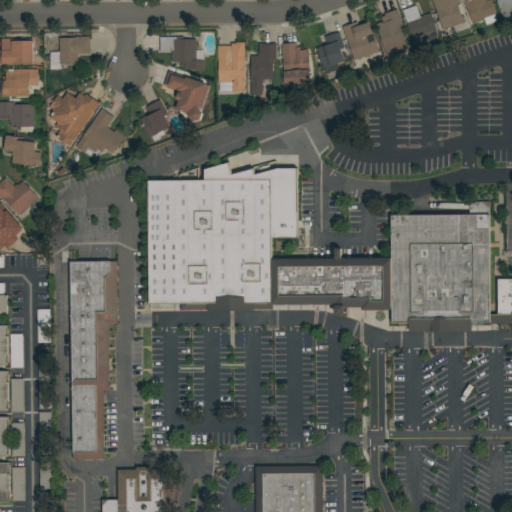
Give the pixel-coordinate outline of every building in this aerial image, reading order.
[(460,0),(462,4),(458,5),(464,23),(443,30),(433,0),(460,0)] [(492,0),(497,14),(495,15),(497,21),(487,25),(484,19),(472,23),(464,0),(492,0)] [(511,0),(511,15),(503,18),(496,0),(511,0)] [(416,6),(420,17),(431,13),(437,31),(424,36),(424,34),(412,38),(403,10),(416,6)] [(397,10),(398,12),(399,12),(404,25),(401,26),(407,44),(398,47),(400,54),(387,58),(375,25),(383,22),(382,17),(386,16),(385,14),(397,10)] [(357,22),(358,25),(368,21),(379,52),(354,60),(343,27),(357,22)] [(327,45),(325,37),(340,32),(345,48),(341,49),(343,55),(346,54),(347,59),(323,69),(316,48),(327,45)] [(60,52),(60,38),(75,38),(75,37),(90,37),(90,54),(78,54),(78,64),(62,64),(62,69),(50,69),(50,52),(60,52)] [(160,37),(183,37),(183,40),(196,39),(196,60),(204,60),(204,70),(186,70),(186,62),(172,62),(172,51),(160,51),(160,37)] [(0,64),(0,50),(2,50),(2,39),(34,38),(34,64),(0,64)] [(276,43),(277,54),(276,54),(276,61),(273,61),(273,79),(262,80),(263,95),(251,95),(251,56),(258,56),(258,53),(259,53),(259,44),(276,43)] [(297,43),(298,47),(301,47),(301,51),(309,50),(311,83),(285,86),(281,44),(297,43)] [(235,46),(235,58),(238,58),(238,60),(245,60),(245,92),(232,92),(232,91),(220,92),(220,82),(219,82),(219,61),(218,61),(218,46),(235,46)] [(39,86),(30,86),(30,90),(31,90),(31,97),(2,97),(1,81),(3,81),(3,76),(6,76),(6,70),(29,69),(29,75),(38,75),(39,86)] [(179,101),(176,100),(178,92),(181,93),(182,92),(178,91),(178,90),(165,86),(169,72),(206,84),(198,109),(202,113),(200,120),(192,122),(188,116),(189,113),(176,110),(179,101)] [(63,99),(67,93),(76,99),(80,93),(84,96),(86,94),(100,104),(70,146),(56,137),(61,130),(55,126),(58,123),(50,118),(53,113),(52,112),(54,110),(51,109),(50,106),(58,95),(63,99)] [(160,100),(168,114),(165,116),(171,127),(164,131),(165,134),(160,137),(161,139),(155,142),(152,137),(150,138),(140,119),(150,114),(146,107),(160,100)] [(0,102),(15,102),(15,105),(34,104),(34,127),(33,127),(33,133),(21,133),(21,127),(10,127),(10,116),(0,116),(0,102)] [(114,117),(107,127),(114,132),(116,129),(128,137),(119,149),(116,147),(112,153),(105,148),(102,153),(102,152),(96,161),(76,147),(94,120),(102,109),(114,117)] [(17,137),(17,140),(36,143),(34,152),(42,153),(40,167),(12,163),(13,155),(13,152),(5,150),(7,136),(17,137)] [(0,183),(6,177),(14,187),(17,184),(18,186),(23,181),(42,202),(33,211),(30,207),(21,216),(19,214),(18,215),(0,195),(0,183)] [(273,303),(271,303),(271,310),(180,311),(180,303),(151,304),(149,181),(271,180),(272,259),(273,303)] [(470,202),(489,202),(490,315),(491,322),(472,322),(472,331),(410,332),(410,323),(392,323),(392,309),(392,258),(391,216),(470,215),(470,202)] [(0,204),(4,208),(2,210),(14,224),(3,234),(7,238),(2,242),(1,241),(0,241),(0,204)] [(336,259),(336,249),(341,249),(342,259),(392,258),(392,309),(363,310),(363,306),(345,306),(345,314),(335,314),(335,306),(336,306),(336,303),(273,304),(273,303),(272,259),(336,259)] [(118,262),(119,324),(109,324),(110,392),(104,392),(105,460),(73,460),(71,262),(118,262)] [(498,280),(511,279),(511,315),(499,315),(498,280)] [(0,283),(4,283),(4,296),(7,295),(8,314),(0,314),(0,283)] [(38,309),(50,309),(51,343),(38,343),(38,309)] [(511,315),(511,323),(491,324),(491,322),(490,315),(499,315),(511,315)] [(0,326),(8,326),(8,366),(0,366),(0,372),(9,372),(9,412),(0,412),(0,417),(9,417),(9,429),(6,429),(6,446),(10,446),(10,457),(0,457),(0,463),(10,463),(10,503),(0,503),(0,326)] [(23,368),(11,368),(10,335),(23,334),(23,368)] [(51,383),(39,383),(38,354),(51,354),(51,383)] [(24,412),(12,412),(11,379),(23,379),(24,412)] [(52,445),(40,445),(39,412),(52,412),(52,445)] [(25,456),(12,457),(12,423),(24,423),(25,456)] [(53,489),(41,490),(40,456),(52,456),(53,489)] [(323,466),(323,511),(256,511),(256,466),(323,466)] [(25,501),(13,501),(12,467),(25,468),(25,501)] [(118,470),(137,469),(137,467),(151,467),(152,469),(174,469),(174,510),(170,510),(170,511),(119,511),(119,499),(118,470)] [(103,511),(103,500),(119,499),(119,511),(103,511)]
